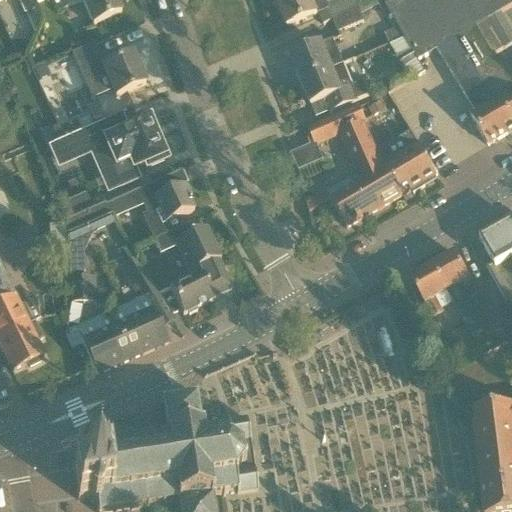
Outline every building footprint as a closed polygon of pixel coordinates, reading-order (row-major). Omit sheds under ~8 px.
[(36,11),(34,6),(33,6),(30,0),(16,0),(24,16),(36,11)] [(30,0),(33,6),(34,6),(46,0),(58,0),(63,11),(81,3),(92,28),(120,16),(113,0),(30,0)] [(328,13),(332,23),(357,8),(353,0),(341,0),(328,8),(324,0),(285,0),(276,3),(287,29),(328,13)] [(396,0),(372,0),(357,8),(332,23),(337,35),(365,24),(361,16),(378,7),(384,17),(390,13),(387,8),(398,3),(396,0)] [(511,0),(405,0),(398,3),(387,8),(390,13),(399,29),(405,40),(413,53),(418,60),(419,62),(438,51),(476,117),(472,120),(488,147),(511,133),(511,83),(510,83),(496,59),(496,57),(504,52),(487,23),(501,15),(511,8),(511,0)] [(504,52),(505,52),(511,47),(511,32),(501,15),(487,23),(504,52)] [(390,47),(405,40),(399,29),(385,35),(390,47)] [(301,83),(343,66),(333,41),(291,59),(301,83)] [(113,92),(116,99),(145,86),(132,57),(103,70),(93,46),(61,60),(67,73),(77,69),(91,101),(98,98),(113,92)] [(397,63),(401,70),(418,60),(413,53),(397,63)] [(330,114),(368,99),(362,85),(352,89),(343,66),(301,83),(311,108),(325,102),(330,114)] [(373,119),(385,112),(380,104),(368,111),(373,119)] [(352,164),(360,179),(383,166),(358,110),(309,132),(312,140),(310,141),(312,146),(291,156),(298,173),(324,162),(317,147),(340,137),(352,164)] [(121,118),(125,117),(124,115),(123,116),(52,146),(60,165),(106,145),(115,167),(110,169),(119,190),(139,182),(135,171),(145,167),(146,170),(169,160),(160,141),(157,142),(151,128),(149,125),(150,125),(149,123),(127,132),(124,125),(121,118)] [(403,197),(412,192),(413,195),(425,189),(423,186),(436,178),(420,151),(417,145),(384,166),(403,197)] [(350,181),(328,194),(307,207),(310,217),(331,204),(346,231),(403,197),(384,166),(383,166),(360,179),(351,184),(350,181)] [(182,229),(178,220),(194,213),(188,200),(191,198),(185,186),(166,195),(160,182),(137,192),(147,215),(144,217),(155,242),(182,229)] [(85,196),(65,205),(73,222),(86,216),(93,213),(85,196)] [(116,202),(104,207),(104,208),(112,221),(122,216),(116,202)] [(93,213),(86,216),(73,222),(66,225),(67,248),(67,276),(84,275),(82,254),(90,240),(91,237),(115,226),(104,208),(93,213)] [(511,222),(479,241),(495,270),(490,273),(488,269),(487,270),(508,308),(509,307),(507,303),(511,300),(511,222)] [(193,224),(182,229),(155,242),(153,243),(160,257),(177,249),(177,248),(199,237),(197,233),(193,224)] [(192,279),(170,290),(183,317),(187,315),(188,318),(197,314),(196,311),(214,302),(213,301),(233,292),(218,261),(220,261),(206,230),(197,233),(199,237),(177,248),(177,249),(192,279)] [(468,282),(469,282),(455,256),(433,268),(454,306),(455,307),(456,310),(466,304),(477,298),(476,296),(468,282)] [(143,300),(109,315),(132,362),(168,346),(152,311),(147,301),(158,295),(137,261),(124,267),(139,293),(143,300)] [(454,306),(433,268),(411,281),(425,306),(426,306),(434,319),(442,315),(441,313),(454,306)] [(0,351),(4,360),(36,344),(28,327),(40,322),(37,299),(19,308),(0,269),(0,351)] [(95,280),(69,282),(71,306),(97,304),(95,280)] [(494,292),(485,297),(476,303),(492,330),(510,320),(494,292)] [(109,315),(76,331),(77,324),(68,323),(65,338),(70,347),(80,343),(96,378),(132,362),(109,315)] [(439,326),(422,336),(429,348),(446,338),(439,326)] [(447,341),(460,363),(478,352),(465,331),(447,341)] [(0,413),(10,409),(0,385),(0,413)] [(201,429),(196,397),(162,403),(163,410),(157,411),(158,422),(159,422),(160,436),(85,447),(87,464),(71,466),(77,503),(89,501),(90,503),(94,506),(94,511),(130,511),(171,505),(172,511),(214,511),(212,497),(237,493),(237,496),(258,493),(246,421),(201,429)] [(511,431),(511,408),(472,412),(474,435),(476,435),(511,431)] [(511,511),(511,431),(476,435),(477,453),(484,511),(511,511)] [(42,476),(42,492),(58,492),(58,476),(42,476)]
